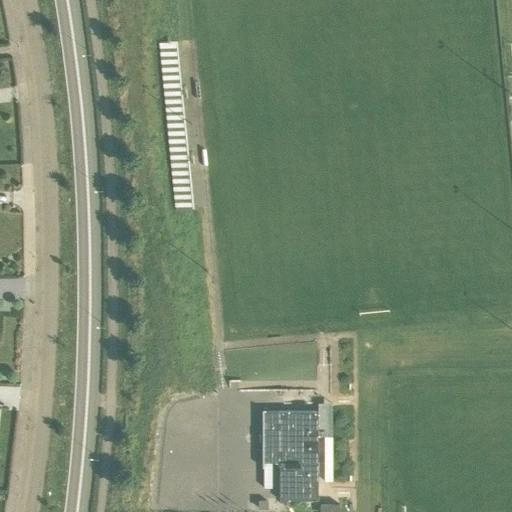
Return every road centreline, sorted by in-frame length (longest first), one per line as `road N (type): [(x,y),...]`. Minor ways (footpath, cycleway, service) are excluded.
road 1 (unclassified): [(28,0),(49,138),(50,293),(31,511)]
road 2 (tertiary): [(79,511),(88,405),(87,224),(64,0)]
